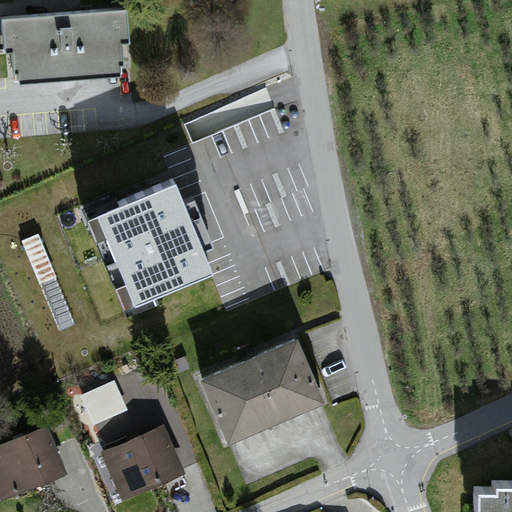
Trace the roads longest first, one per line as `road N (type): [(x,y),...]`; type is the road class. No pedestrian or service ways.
road 1 (residential): [(311,0),(392,459)]
road 2 (residential): [(263,511),(392,459)]
road 3 (residential): [(392,459),(511,406)]
